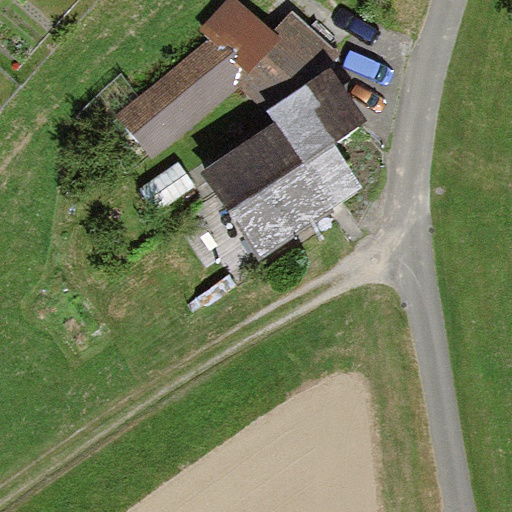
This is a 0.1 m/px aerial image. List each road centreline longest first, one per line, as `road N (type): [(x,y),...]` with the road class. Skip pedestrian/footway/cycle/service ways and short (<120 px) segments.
road 1 (unclassified): [(453,511),(412,267),(413,108),(447,0)]
road 2 (track): [(0,495),(292,306),(412,267)]
